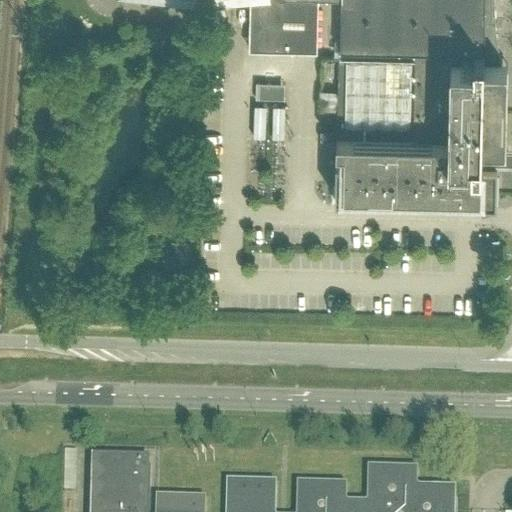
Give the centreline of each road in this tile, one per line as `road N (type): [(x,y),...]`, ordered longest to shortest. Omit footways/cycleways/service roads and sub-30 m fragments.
road 1 (tertiary): [(511,365),(0,342)]
road 2 (tertiary): [(0,400),(511,412)]
